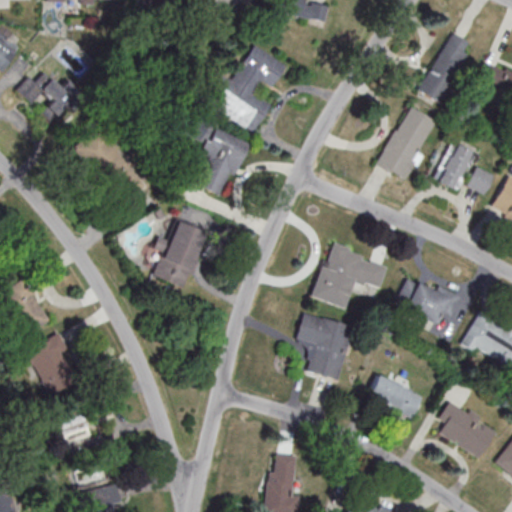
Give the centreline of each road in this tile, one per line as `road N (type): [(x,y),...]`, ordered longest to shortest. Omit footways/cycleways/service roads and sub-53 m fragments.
road 1 (residential): [(409,0),(317,140),(246,298),(219,397)]
road 2 (residential): [(186,511),(130,343),(51,217),(0,162)]
road 3 (residential): [(467,511),(357,443),(219,397)]
road 4 (residential): [(511,276),(299,179)]
